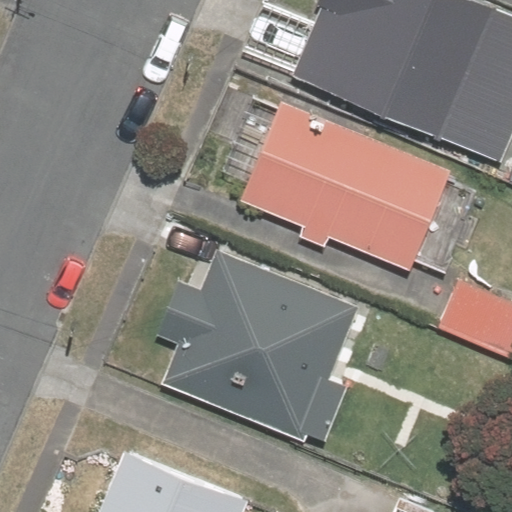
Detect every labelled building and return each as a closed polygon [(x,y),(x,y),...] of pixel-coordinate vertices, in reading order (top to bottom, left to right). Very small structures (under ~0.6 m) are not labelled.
[(511,161),(511,157),(511,12),(479,0),(323,0),(294,77),(511,161)] [(327,246),(331,236),(414,269),(454,168),(284,100),(243,200),(305,226),(302,235),(327,246)] [(171,337),(155,375),(297,435),(300,426),(319,434),(340,379),(321,372),(353,299),(211,242),(194,283),(172,273),(149,327),(171,337)] [(511,297),(460,277),(440,327),(511,355),(511,297)] [(80,511),(226,511),(236,487),(111,437),(80,511)] [(381,511),(442,511),(390,492),(381,511)]
